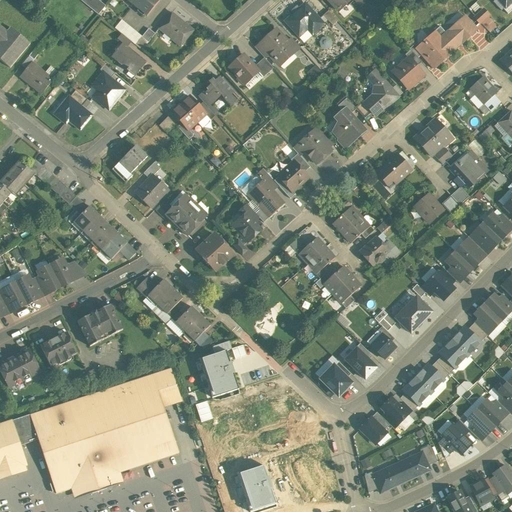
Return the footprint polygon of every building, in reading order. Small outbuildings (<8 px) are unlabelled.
[(107,5),(100,0),(80,0),(99,15),(107,5)] [(160,1),(158,0),(127,0),(147,16),(160,1)] [(328,0),(338,11),(351,0),(328,0)] [(511,0),(497,0),(505,9),(511,2),(511,0)] [(324,24),(306,4),(285,22),(299,37),(299,36),(310,27),(315,32),(324,24)] [(483,10),(474,18),(479,23),(488,15),(483,10)] [(338,21),(329,11),(324,16),(333,26),(338,21)] [(172,13),(159,29),(180,47),(194,31),(172,13)] [(478,30),(468,19),(460,26),(470,37),(478,30)] [(142,37),(122,20),(115,28),(122,34),(132,42),(136,45),(142,37)] [(457,23),(446,33),(440,27),(433,33),(452,54),(470,37),(460,26),(457,23)] [(0,41),(9,31),(0,24),(0,41)] [(31,43),(12,27),(9,31),(0,41),(0,58),(11,67),(31,43)] [(310,27),(299,36),(304,42),(315,32),(310,27)] [(155,34),(149,29),(142,37),(149,43),(155,34)] [(288,42),(276,29),(270,36),(271,37),(263,43),(262,44),(271,53),(269,55),(276,62),(279,59),(279,58),(286,59),(294,51),(295,53),(296,52),(288,42)] [(417,47),(417,48),(423,54),(436,68),(452,54),(433,33),(417,47)] [(132,42),(122,34),(117,39),(122,44),(123,43),(128,47),(132,42)] [(301,48),(292,39),(288,42),(296,52),(301,48)] [(128,47),(123,43),(122,44),(111,57),(127,70),(126,71),(128,72),(129,71),(135,77),(147,63),(128,47)] [(271,53),(262,44),(256,49),(265,59),(269,55),(271,53)] [(417,47),(415,44),(410,49),(411,50),(418,58),(423,54),(417,48),(417,47)] [(42,51),(37,47),(30,56),(35,60),(42,51)] [(418,58),(411,50),(405,55),(409,59),(417,67),(422,62),(418,58)] [(511,52),(511,53),(508,56),(506,56),(501,61),(511,72),(511,52)] [(240,61),(239,59),(230,67),(245,85),(251,81),(251,77),(258,71),(255,67),(246,56),(240,61)] [(265,59),(255,67),(258,71),(264,78),(274,69),(265,59)] [(417,67),(409,59),(393,73),(407,89),(418,80),(419,81),(425,76),(417,67)] [(33,61),(21,77),(42,95),(55,79),(33,61)] [(115,73),(104,65),(100,70),(103,73),(103,72),(110,78),(115,73)] [(307,71),(312,80),(323,74),(318,65),(307,71)] [(110,78),(103,72),(103,73),(95,82),(101,87),(93,97),(109,110),(125,90),(110,78)] [(221,77),(216,82),(214,79),(209,83),(212,86),(207,90),(208,91),(205,94),(211,101),(216,96),(217,98),(222,94),(225,97),(224,99),(230,106),(236,100),(231,94),(234,91),(221,77)] [(484,78),(471,90),(484,105),(495,95),(497,93),(484,78)] [(382,79),(375,86),(374,96),(366,104),(365,104),(372,112),(375,115),(386,105),(387,105),(388,106),(389,105),(398,97),(382,79)] [(88,100),(76,90),(71,97),(82,106),(88,100)] [(205,94),(204,93),(199,97),(204,102),(208,107),(212,102),(211,101),(205,94)] [(502,103),(495,95),(484,105),(491,113),(502,103)] [(71,97),(70,96),(55,114),(66,124),(69,120),(81,130),(93,115),(82,106),(71,97)] [(199,106),(190,97),(181,105),(198,122),(206,115),(206,114),(199,106)] [(355,108),(346,99),(338,106),(342,111),(345,109),(350,115),(356,110),(355,108)] [(363,101),(355,108),(356,110),(365,119),(372,112),(365,104),(366,104),(363,101)] [(208,107),(204,102),(199,106),(206,114),(206,115),(211,120),(216,116),(208,107)] [(198,122),(181,105),(172,113),(182,124),(189,130),(198,122)] [(342,111),(335,118),(340,123),(338,124),(339,129),(334,133),(339,139),(346,146),(355,139),(356,140),(366,131),(359,123),(358,124),(350,115),(345,109),(342,111)] [(511,113),(511,112),(498,124),(511,139),(511,113)] [(169,117),(160,126),(168,134),(176,125),(169,117)] [(335,118),(325,127),(337,141),(339,139),(334,133),(339,129),(338,124),(340,123),(335,118)] [(435,120),(415,139),(431,157),(443,147),(452,139),(435,120)] [(189,130),(182,124),(178,127),(189,140),(194,136),(189,130)] [(177,128),(171,134),(176,139),(182,133),(177,128)] [(334,143),(322,130),(317,135),(329,148),(334,143)] [(317,135),(315,132),(307,139),(310,142),(303,148),(306,151),(306,152),(317,164),(332,151),(329,148),(317,135)] [(346,146),(339,139),(337,141),(344,149),(346,146)] [(303,148),(299,143),(293,148),(298,154),(300,156),(306,152),(306,151),(303,148)] [(148,157),(138,147),(137,146),(135,147),(113,169),(126,183),(133,176),(131,174),(148,157)] [(452,157),(443,147),(434,155),(435,156),(434,156),(443,166),(452,157)] [(300,156),(298,154),(291,160),(294,163),(304,173),(310,167),(300,156)] [(465,154),(450,167),(453,170),(460,164),(461,166),(468,159),(467,158),(468,158),(465,154)] [(411,171),(397,155),(391,160),(376,173),(385,183),(388,183),(390,180),(392,180),(394,183),(399,182),(406,176),(405,176),(411,171)] [(479,169),(468,157),(468,158),(467,158),(468,159),(461,166),(460,164),(453,170),(451,172),(467,190),(484,175),(483,174),(479,169)] [(35,160),(28,168),(32,172),(39,164),(35,160)] [(20,162),(10,173),(24,185),(34,174),(34,175),(35,174),(32,172),(28,168),(20,161),(19,162),(20,162)] [(161,168),(155,162),(144,173),(150,178),(151,178),(151,179),(154,176),(161,168)] [(304,173),(294,163),(279,177),(292,192),(293,191),(308,177),(304,173)] [(39,164),(32,172),(35,174),(36,176),(43,167),(39,164)] [(43,167),(36,176),(40,179),(47,171),(43,167)] [(47,171),(40,179),(44,183),(51,175),(47,171)] [(10,173),(1,183),(0,183),(12,194),(15,196),(24,185),(10,173)] [(274,181),(267,173),(261,179),(263,181),(273,192),(279,187),(274,181)] [(51,175),(44,183),(48,187),(55,178),(51,175)] [(151,179),(137,194),(151,208),(169,190),(154,176),(151,179)] [(292,192),(279,177),(274,181),(279,187),(290,199),(295,194),(293,191),(292,192)] [(55,178),(48,187),(53,190),(60,182),(55,178)] [(273,192),(263,181),(248,194),(261,209),(269,217),(284,204),(273,192)] [(0,202),(2,204),(11,194),(12,194),(0,183),(0,182),(0,202)] [(60,182),(53,190),(57,194),(64,186),(60,182)] [(64,186),(57,194),(61,198),(68,189),(64,186)] [(469,198),(460,188),(450,197),(459,207),(469,198)] [(68,189),(61,198),(65,201),(72,193),(68,189)] [(72,193),(65,201),(69,205),(76,197),(72,193)] [(443,211),(428,194),(414,207),(429,224),(443,211)] [(207,217),(185,196),(173,208),(167,215),(188,236),(207,217)] [(76,197),(69,205),(74,210),(84,204),(76,197)] [(459,207),(450,197),(441,204),(450,215),(459,207)] [(165,200),(156,210),(165,218),(167,215),(173,208),(165,200)] [(349,202),(340,210),(344,215),(350,209),(352,207),(349,202)] [(84,204),(74,210),(81,216),(89,208),(84,204)] [(255,214),(248,205),(240,212),(243,215),(245,213),(247,214),(254,222),(259,217),(255,214)] [(81,216),(74,223),(83,232),(99,216),(90,207),(89,208),(81,216)] [(261,209),(255,214),(259,217),(263,222),(269,217),(261,209)] [(359,219),(350,209),(344,215),(334,224),(343,233),(359,219)] [(254,222),(247,214),(234,226),(248,242),(260,231),(257,228),(257,225),(254,222)] [(498,220),(492,215),(483,224),(500,241),(510,232),(509,231),(498,220)] [(99,216),(83,232),(93,241),(108,225),(99,216)] [(390,216),(377,228),(382,234),(395,222),(390,216)] [(511,227),(511,224),(502,216),(498,220),(509,231),(511,227)] [(359,219),(343,233),(352,243),(361,234),(368,228),(359,219)] [(500,241),(483,224),(473,234),(490,250),(491,251),(500,241)] [(108,225),(93,241),(102,250),(117,235),(108,225)] [(368,228),(361,234),(365,239),(374,231),(370,227),(368,229),(368,228)] [(233,255),(215,234),(197,251),(216,271),(233,255)] [(490,250),(473,234),(469,239),(485,255),(490,250)] [(117,235),(102,250),(111,259),(119,251),(127,244),(117,235)] [(298,237),(289,246),(294,251),(303,242),(298,237)] [(307,247),(300,253),(298,255),(307,265),(326,248),(317,238),(307,247)] [(388,252),(376,239),(361,252),(373,266),(377,263),(381,263),(382,261),(383,257),(388,252)] [(485,255),(469,239),(464,243),(481,260),(485,255)] [(238,240),(233,245),(242,256),(247,251),(238,240)] [(307,247),(303,242),(294,251),(296,253),(298,255),(300,253),(307,247)] [(481,260),(464,243),(455,253),(472,270),(481,260)] [(127,244),(119,251),(124,256),(131,248),(127,244)] [(294,251),(289,246),(284,250),(291,258),(296,253),(294,251)] [(131,248),(124,256),(129,261),(136,253),(131,248)] [(326,248),(307,265),(315,275),(318,273),(325,267),(335,258),(326,248)] [(472,270),(455,253),(446,262),(451,268),(462,279),(463,279),(472,270)] [(65,267),(62,260),(50,266),(61,288),(73,282),(72,281),(65,267)] [(74,263),(65,267),(72,281),(86,274),(74,263)] [(61,288),(50,266),(38,272),(40,277),(49,293),(49,294),(61,288)] [(325,267),(318,273),(315,275),(320,279),(329,271),(325,267)] [(333,276),(324,284),(324,285),(333,294),(351,277),(343,267),(333,276)] [(462,279),(451,268),(447,273),(456,281),(458,283),(462,279)] [(447,273),(443,269),(438,274),(451,286),(456,281),(447,273)] [(320,279),(315,284),(320,289),(324,285),(324,284),(333,276),(329,271),(320,279)] [(437,273),(432,278),(431,278),(430,279),(431,279),(426,284),(434,293),(443,301),(454,290),(451,286),(438,274),(437,273)] [(49,293),(40,277),(35,280),(43,296),(49,293)] [(351,277),(333,294),(341,304),(351,296),(360,287),(351,277)] [(511,277),(502,287),(511,296),(511,277)] [(30,282),(27,278),(16,284),(26,305),(38,299),(30,282)] [(156,288),(146,279),(137,289),(147,299),(149,297),(148,296),(156,288)] [(43,296),(35,280),(30,282),(38,298),(43,296)] [(156,288),(148,296),(149,297),(158,305),(173,289),(164,280),(156,288)] [(16,284),(4,290),(5,293),(14,310),(15,311),(26,305),(16,284)] [(434,293),(426,284),(421,289),(425,293),(429,298),(434,293)] [(421,289),(416,285),(412,290),(420,298),(425,293),(421,289)] [(173,289),(158,305),(167,315),(175,307),(183,299),(173,289)] [(5,293),(0,295),(9,313),(14,310),(5,293)] [(9,313),(0,295),(0,308),(4,316),(9,313)] [(498,299),(493,295),(484,305),(501,322),(511,312),(498,299)] [(511,304),(509,302),(502,295),(498,299),(511,312),(511,310),(511,304)] [(351,296),(341,304),(346,309),(355,300),(351,296)] [(416,298),(395,319),(399,323),(399,325),(400,328),(402,329),(404,330),(407,330),(410,334),(431,313),(426,308),(428,306),(423,301),(421,303),(416,298)] [(501,322),(484,305),(474,315),(478,319),(491,332),(501,322)] [(91,315),(77,322),(89,347),(122,330),(110,306),(96,313),(95,312),(90,314),(91,315)] [(175,307),(167,315),(171,319),(179,311),(175,307)] [(183,316),(176,323),(185,332),(201,317),(191,307),(183,316)] [(179,311),(171,319),(175,323),(176,323),(183,316),(179,311)] [(383,311),(374,319),(378,324),(383,319),(387,315),(383,311)] [(395,323),(387,315),(383,319),(391,328),(395,323)] [(201,317),(185,332),(194,342),(202,334),(210,326),(201,317)] [(391,328),(383,319),(378,324),(382,327),(387,332),(391,328)] [(491,332),(478,319),(474,324),(487,336),(491,332)] [(487,336),(474,324),(467,331),(480,343),(487,336)] [(387,332),(382,327),(377,332),(381,336),(382,335),(390,344),(395,339),(387,332)] [(465,328),(459,335),(458,334),(452,341),(467,356),(480,343),(467,331),(465,328)] [(66,333),(40,347),(50,367),(61,361),(63,364),(67,362),(65,359),(77,353),(66,333)] [(202,334),(194,342),(199,346),(206,339),(202,334)] [(381,336),(371,347),(384,360),(395,348),(390,344),(382,335),(381,336)] [(452,341),(445,348),(439,354),(442,357),(455,369),(467,356),(452,341)] [(355,349),(368,361),(372,357),(359,345),(355,349)] [(246,356),(243,346),(231,350),(235,360),(246,356)] [(368,361),(356,350),(345,361),(364,380),(375,369),(368,361)] [(29,351),(0,365),(0,370),(9,388),(39,373),(29,351)] [(238,389),(226,353),(200,361),(212,398),(238,389)] [(455,369),(442,357),(436,362),(449,375),(455,369)] [(337,362),(334,366),(347,379),(351,375),(337,362)] [(449,375),(436,362),(430,368),(443,380),(449,375)] [(347,379),(334,366),(320,380),(338,398),(352,384),(347,379)] [(430,368),(428,366),(422,372),(422,371),(415,378),(431,393),(443,380),(430,368)] [(98,368),(92,370),(98,381),(103,378),(98,368)] [(171,369),(22,418),(29,441),(37,438),(56,494),(85,484),(88,492),(90,493),(121,483),(122,481),(119,473),(178,454),(163,408),(181,402),(171,369)] [(92,370),(87,373),(92,384),(98,381),(92,370)] [(415,378),(409,385),(403,391),(405,393),(418,406),(431,393),(415,378)] [(511,388),(507,384),(497,393),(503,399),(511,407),(511,388)] [(418,406),(405,393),(400,399),(404,403),(411,411),(413,412),(418,406)] [(400,408),(391,399),(381,409),(386,413),(397,425),(398,425),(407,415),(400,408)] [(511,411),(511,407),(503,399),(499,403),(499,404),(507,412),(507,413),(509,415),(511,411)] [(492,406),(486,401),(477,410),(494,427),(503,418),(503,417),(492,406)] [(507,412),(499,404),(499,403),(497,401),(492,406),(503,417),(507,413),(507,412)] [(196,406),(201,422),(212,419),(207,403),(196,406)] [(411,411),(404,403),(400,408),(407,415),(411,411)] [(494,427),(477,410),(467,420),(473,425),(484,436),(485,437),(494,427)] [(381,418),(376,413),(371,419),(384,431),(389,425),(381,418)] [(397,425),(386,413),(381,418),(389,425),(393,429),(397,425)] [(22,418),(0,425),(0,474),(26,466),(19,444),(29,441),(22,418)] [(371,419),(367,422),(367,421),(362,426),(363,426),(360,430),(375,445),(386,434),(384,431),(371,419)] [(468,430),(459,421),(454,427),(464,437),(469,431),(468,430)] [(484,436),(473,425),(468,430),(469,431),(479,441),(484,436)] [(454,427),(452,426),(442,437),(444,439),(454,449),(461,455),(471,444),(464,437),(454,427)] [(454,449),(444,439),(438,444),(445,459),(454,449)] [(437,464),(430,447),(422,451),(429,467),(437,464)] [(422,454),(399,464),(407,482),(430,471),(422,454)] [(380,494),(407,482),(399,464),(372,477),(378,490),(380,494)] [(249,511),(252,511),(276,504),(264,466),(237,475),(249,511)] [(511,475),(505,466),(493,474),(495,477),(504,490),(507,495),(511,491),(511,475)] [(368,494),(378,490),(372,477),(370,474),(364,476),(368,494)] [(504,490),(495,477),(489,481),(496,493),(497,495),(504,490)] [(485,483),(492,496),(496,493),(489,481),(489,480),(485,483)] [(471,488),(472,489),(481,507),(494,500),(492,496),(485,483),(483,481),(471,488)] [(459,492),(447,499),(453,511),(469,511),(463,500),(459,492)] [(476,511),(468,497),(463,500),(469,511),(476,511)]
